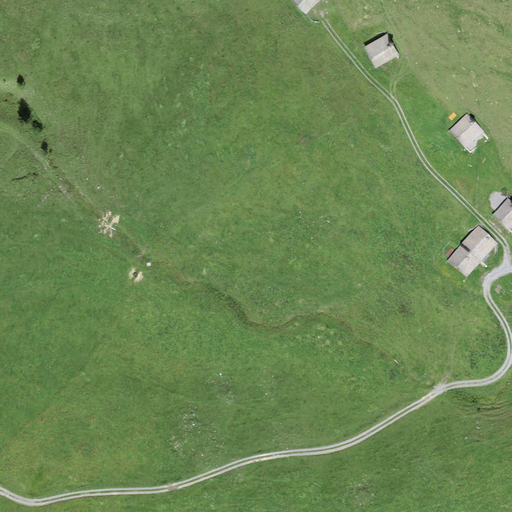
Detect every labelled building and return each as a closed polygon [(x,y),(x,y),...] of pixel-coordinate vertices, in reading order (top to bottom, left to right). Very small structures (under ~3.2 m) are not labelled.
[(295,0),(307,13),(320,0),(295,0)] [(388,36),(366,48),(376,68),(399,56),(388,36)] [(468,116),(452,132),(471,151),(486,135),(468,116)] [(494,218),(510,232),(511,229),(511,204),(509,201),(494,218)] [(478,228),(463,246),(480,261),(496,244),(478,228)] [(466,277),(480,261),(463,246),(449,262),(466,277)]
